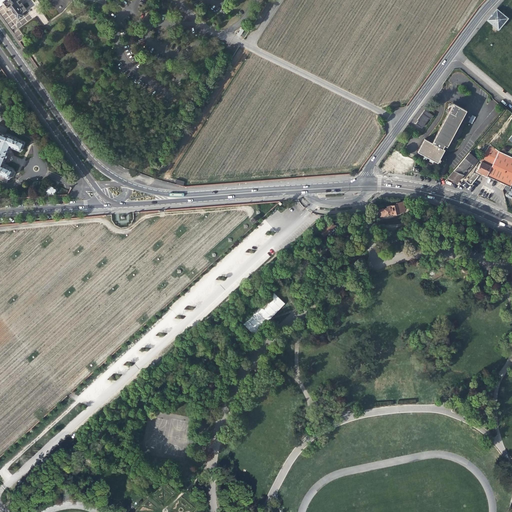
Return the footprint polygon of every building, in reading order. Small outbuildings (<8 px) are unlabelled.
[(0,0),(0,14),(12,31),(17,27),(17,26),(16,24),(16,22),(17,20),(19,18),(23,15),(22,13),(27,9),(22,2),(20,4),(18,1),(19,0),(0,0)] [(31,0),(41,13),(13,33),(20,42),(60,13),(72,0),(49,0),(47,2),(45,0),(31,0)] [(509,18),(497,8),(487,20),(499,30),(509,18)] [(437,163),(438,161),(439,159),(445,149),(442,148),(444,145),(447,146),(466,110),(453,103),(436,136),(434,138),(432,143),(424,139),(417,152),(437,163)] [(425,110),(418,120),(416,124),(422,128),(429,118),(430,119),(433,116),(425,110)] [(0,182),(1,183),(3,179),(4,179),(5,178),(6,178),(7,178),(9,174),(9,173),(9,172),(8,172),(7,171),(8,170),(0,166),(0,158),(3,152),(5,146),(15,151),(16,150),(20,143),(19,142),(2,134),(1,135),(0,135),(0,132),(0,131),(2,128),(0,127),(0,182)] [(487,175),(498,151),(490,144),(479,161),(481,162),(476,173),(481,175),(486,177),(487,175)] [(511,181),(511,157),(498,151),(487,175),(490,177),(510,186),(511,181)] [(395,152),(392,155),(402,163),(405,160),(395,152)] [(469,152),(448,177),(453,180),(457,182),(463,175),(464,174),(477,159),(469,152)] [(473,173),(466,182),(470,184),(472,184),(478,175),(473,173)] [(48,185),(45,192),(47,193),(46,197),(54,197),(54,195),(55,195),(57,190),(54,189),(55,188),(48,185)] [(393,214),(399,213),(399,212),(405,211),(403,202),(396,204),(397,206),(392,208),(392,207),(387,208),(387,209),(380,211),(381,216),(393,214)] [(255,216),(250,220),(254,224),(259,219),(255,216)] [(335,226),(332,223),(320,233),(324,237),(335,226)] [(287,305),(273,292),(239,325),(253,337),(270,320),(272,318),(279,311),(287,305)]
